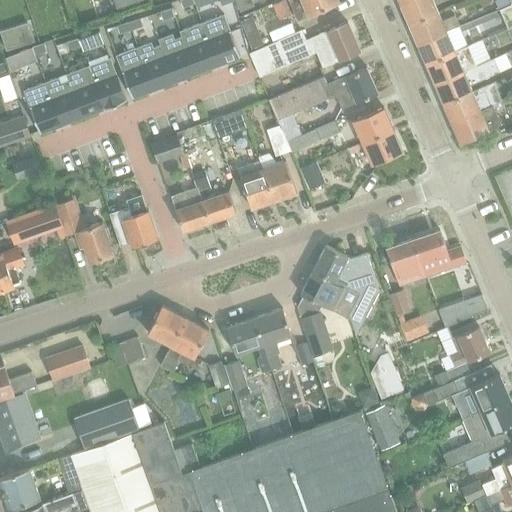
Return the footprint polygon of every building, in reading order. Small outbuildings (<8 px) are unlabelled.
[(128,0),(112,0),(116,9),(130,4),(128,0)] [(251,0),(235,0),(240,11),(254,5),(251,0)] [(285,0),(273,5),(279,20),(291,15),(285,0)] [(289,0),(298,20),(307,16),(338,3),(336,0),(289,0)] [(409,0),(399,4),(408,24),(441,10),(438,3),(446,0),(456,0),(457,1),(458,0),(409,0)] [(511,0),(497,0),(495,1),(498,9),(511,2),(511,0)] [(109,2),(102,4),(105,13),(112,11),(109,2)] [(511,2),(498,9),(507,28),(511,25),(511,2)] [(172,8),(160,12),(163,20),(174,16),(172,8)] [(408,24),(416,44),(459,25),(455,16),(445,20),(441,10),(408,24)] [(224,14),(202,23),(218,66),(240,57),(224,14)] [(94,29),(110,27),(109,17),(92,19),(94,29)] [(140,18),(128,22),(131,30),(143,26),(140,18)] [(28,22),(0,31),(6,50),(34,41),(28,22)] [(128,22),(117,26),(119,33),(131,30),(128,22)] [(317,53),(323,67),(359,51),(346,22),(307,39),(304,31),(299,33),(298,31),(278,40),(279,42),(250,54),(260,77),(317,53)] [(202,23),(181,31),(197,74),(218,66),(202,23)] [(460,27),(459,25),(416,44),(425,64),(457,50),(449,31),(460,27)] [(181,31),(159,39),(176,82),(197,74),(181,31)] [(259,34),(247,38),(251,50),(263,45),(259,34)] [(89,35),(79,39),(83,52),(94,48),(89,35)] [(78,38),(66,42),(68,50),(80,46),(78,38)] [(159,39),(138,47),(154,90),(176,82),(159,39)] [(44,43),(32,47),(35,55),(46,51),(44,43)] [(457,51),(457,50),(425,64),(434,83),(477,65),(469,46),(457,51)] [(138,47),(116,55),(132,99),(154,90),(138,47)] [(31,48),(6,58),(10,71),(36,61),(31,48)] [(110,58),(88,66),(104,109),(127,101),(110,58)] [(477,66),(477,65),(434,83),(442,103),(473,90),(471,85),(500,73),(495,59),(477,66)] [(88,66),(67,74),(83,117),(104,109),(88,66)] [(344,107),(358,101),(377,93),(366,68),(327,84),(323,76),(269,100),(277,119),(330,97),(330,96),(337,93),(344,107)] [(67,74),(46,82),(62,125),(83,117),(67,74)] [(9,75),(0,77),(0,86),(1,90),(13,86),(9,75)] [(46,82),(23,91),(40,134),(62,125),(46,82)] [(442,103),(451,123),(489,107),(484,96),(477,99),(473,90),(442,103)] [(451,123),(454,129),(460,143),(501,126),(492,106),(489,107),(451,123)] [(353,122),(362,143),(393,130),(383,108),(353,122)] [(0,146),(31,135),(24,116),(0,124),(0,146)] [(288,143),(292,151),(293,153),(341,131),(337,120),(288,143)] [(279,125),(265,129),(274,156),(290,151),(279,125)] [(362,143),(363,147),(371,165),(402,152),(393,130),(362,143)] [(177,136),(152,143),(158,163),(183,155),(177,136)] [(268,153),(259,157),(260,161),(263,169),(273,201),(296,193),(290,174),(285,161),(277,164),(268,153)] [(18,179),(42,170),(37,157),(24,162),(18,164),(13,166),(18,179)] [(221,161),(211,163),(217,192),(227,189),(221,161)] [(260,161),(237,168),(239,177),(244,190),(250,209),(273,201),(263,169),(260,161)] [(316,161),(300,168),(309,190),(326,183),(316,161)] [(205,169),(193,173),(198,188),(200,192),(212,188),(205,169)] [(511,219),(511,220),(511,222),(511,179),(491,189),(504,215),(511,211),(511,219)] [(339,208),(358,205),(355,187),(336,191),(339,208)] [(198,188),(172,197),(176,209),(183,231),(210,222),(203,200),(202,200),(200,192),(198,188)] [(214,196),(203,200),(210,222),(236,213),(229,194),(228,192),(214,196)] [(76,198),(56,204),(55,205),(56,207),(62,225),(65,235),(74,233),(79,248),(83,246),(89,262),(113,254),(102,221),(86,227),(76,198)] [(56,207),(5,226),(11,243),(62,225),(56,207)] [(128,207),(108,214),(119,246),(130,243),(132,248),(157,240),(147,210),(131,216),(128,207)] [(461,246),(447,251),(439,230),(412,239),(424,274),(425,277),(466,263),(461,246)] [(412,239),(386,248),(397,283),(424,274),(412,239)] [(352,258),(325,245),(313,269),(360,292),(348,315),(348,316),(355,335),(379,290),(366,253),(352,258)] [(0,289),(19,282),(13,267),(23,264),(18,249),(0,255),(0,289)] [(360,292),(313,269),(300,294),(322,305),(323,303),(348,316),(348,315),(360,292)] [(404,290),(390,295),(397,315),(411,310),(404,290)] [(445,327),(488,309),(482,295),(438,309),(445,327)] [(161,305),(147,333),(170,346),(185,318),(161,305)] [(303,365),(314,362),(308,344),(299,347),(294,334),(291,335),(282,309),(254,318),(271,369),(281,366),(277,354),(280,353),(275,340),(289,336),(294,351),(298,350),(303,365)] [(302,319),(314,356),(333,350),(320,313),(302,319)] [(422,315),(400,324),(407,341),(429,331),(422,315)] [(177,363),(182,352),(193,358),(208,330),(185,318),(170,346),(171,346),(161,366),(174,373),(178,364),(177,363)] [(254,318),(225,327),(234,354),(258,346),(262,358),(257,359),(261,372),(271,369),(254,318)] [(466,361),(470,359),(489,351),(478,326),(456,336),(462,350),(441,359),(447,372),(435,378),(439,386),(451,381),(471,373),(466,361)] [(146,358),(139,338),(111,348),(114,358),(124,354),(128,364),(146,358)] [(89,367),(82,346),(45,358),(53,380),(89,367)] [(114,358),(118,368),(128,364),(124,354),(114,358)] [(314,357),(318,368),(325,365),(322,355),(314,357)] [(225,366),(235,390),(248,385),(239,361),(225,366)] [(209,366),(217,389),(229,385),(221,362),(209,366)] [(0,367),(0,398),(36,386),(31,372),(9,380),(4,366),(0,367)] [(395,369),(372,379),(381,398),(403,389),(395,369)] [(499,374),(469,387),(471,392),(454,399),(462,418),(463,418),(479,411),(509,398),(499,374)] [(451,381),(439,386),(439,388),(424,394),(429,405),(460,392),(455,381),(452,383),(451,381)] [(248,385),(235,390),(238,400),(251,395),(248,385)] [(412,398),(412,405),(417,411),(424,410),(429,405),(424,394),(424,393),(412,398)] [(0,402),(0,451),(20,444),(16,434),(29,429),(18,396),(0,402)] [(511,405),(509,398),(479,411),(463,418),(472,441),(443,453),(449,467),(508,441),(503,429),(511,424),(511,405)] [(128,400),(75,419),(84,446),(138,427),(128,400)] [(188,511),(201,508),(202,511),(396,511),(359,410),(200,468),(182,474),(174,450),(163,421),(71,454),(84,490),(81,491),(87,508),(90,507),(92,511),(188,511)] [(394,431),(377,439),(382,450),(399,442),(394,431)] [(192,444),(174,450),(182,474),(200,468),(192,444)] [(465,462),(471,476),(491,467),(485,453),(465,462)] [(68,495),(81,490),(69,456),(56,460),(68,495)] [(484,484),(488,494),(511,483),(511,456),(502,461),(503,464),(492,469),(496,479),(484,484)] [(0,484),(9,510),(28,503),(39,499),(29,469),(0,479),(0,484)] [(479,481),(463,488),(469,502),(474,500),(485,495),(479,481)] [(511,505),(511,483),(488,494),(493,505),(505,500),(508,507),(511,505)] [(80,511),(87,508),(81,491),(20,511),(58,511),(78,505),(80,511)]
